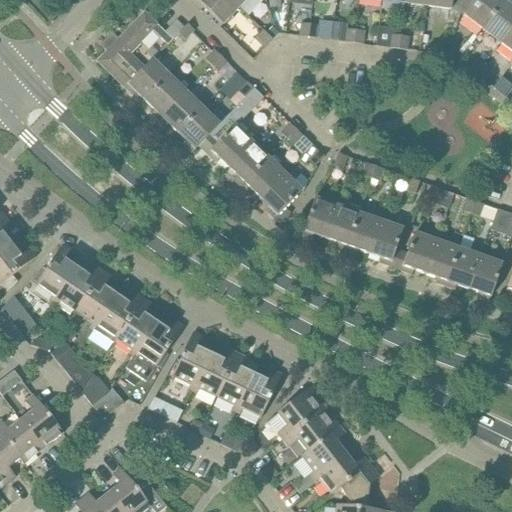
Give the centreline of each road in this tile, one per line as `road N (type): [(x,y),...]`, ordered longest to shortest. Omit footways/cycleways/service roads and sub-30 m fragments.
road 1 (secondary): [(0,109),(95,199),(175,257),(511,434)]
road 2 (secondary): [(511,380),(359,324),(200,232),(23,74)]
road 3 (residential): [(278,511),(245,467),(133,416),(100,442)]
road 4 (residential): [(100,442),(0,320)]
